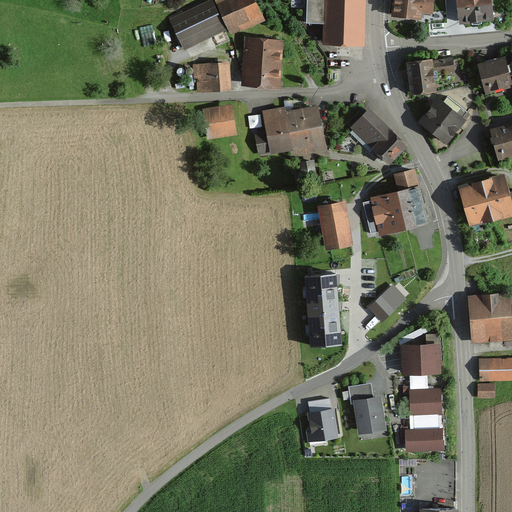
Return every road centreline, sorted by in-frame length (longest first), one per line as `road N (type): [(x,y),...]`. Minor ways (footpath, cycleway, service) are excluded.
road 1 (unclassified): [(457,294),(425,306),(350,365),(224,431),(127,511)]
road 2 (tertiary): [(457,294),(442,195),(385,85),(377,47)]
road 3 (tertiary): [(466,511),(457,294)]
road 4 (unclassified): [(377,47),(511,35)]
